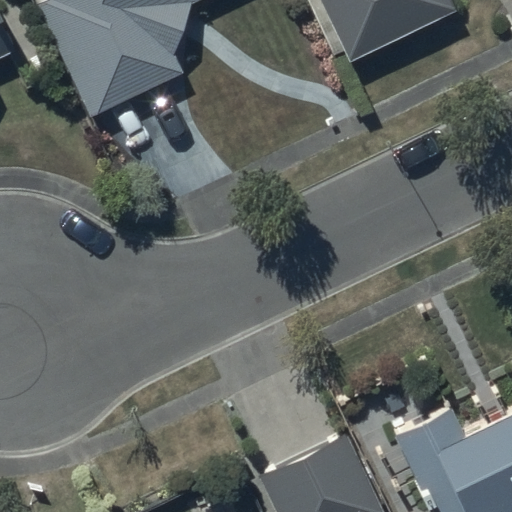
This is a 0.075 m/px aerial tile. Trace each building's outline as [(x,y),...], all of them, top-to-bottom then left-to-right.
[(42,0),(36,3),(90,116),(184,73),(174,52),(187,1),(189,0),(42,0)] [(319,0),(343,58),(450,8),(445,0),(319,0)] [(0,56),(12,51),(0,23),(0,56)] [(511,511),(511,371),(510,372),(511,376),(511,409),(461,433),(448,407),(389,436),(425,511),(511,511)] [(382,511),(346,432),(255,473),(272,511),(382,511)]
